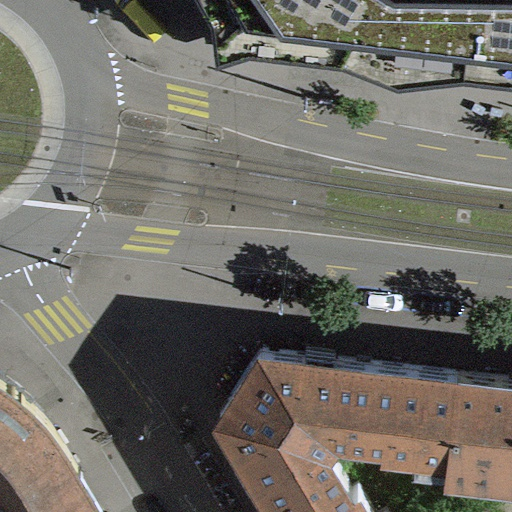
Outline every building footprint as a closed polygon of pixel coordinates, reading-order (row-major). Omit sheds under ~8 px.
[(511,0),(205,0),(211,10),(216,51),(250,40),(342,51),(398,73),(449,67),(463,66),(511,71),(511,0)] [(449,449),(458,367),(322,351),(262,344),(220,409),(268,490),(333,451),(328,443),(337,429),(383,434),(382,441),(449,449)] [(449,449),(448,456),(489,461),(488,469),(511,472),(511,373),(489,371),(458,367),(449,449)] [(28,396),(30,393),(19,385),(0,369),(0,491),(10,508),(80,466),(28,396)] [(377,511),(358,479),(352,483),(333,451),(268,490),(281,511),(377,511)] [(80,466),(10,508),(1,511),(106,511),(90,484),(80,466)]
